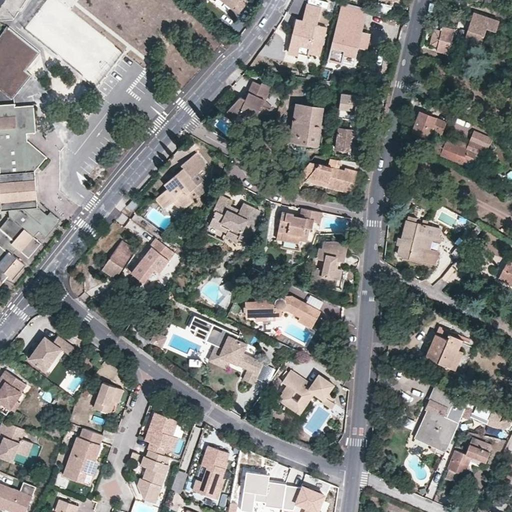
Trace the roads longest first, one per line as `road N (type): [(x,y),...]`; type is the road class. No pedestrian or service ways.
road 1 (residential): [(353,474),(247,433),(150,370)]
road 2 (residential): [(375,215),(273,194),(229,148),(181,119)]
road 3 (residential): [(375,215),(421,0)]
road 4 (residential): [(353,474),(371,266)]
road 5 (residential): [(50,277),(181,119)]
road 6 (residential): [(511,333),(371,266)]
road 7 (residential): [(181,119),(280,0)]
road 8 (residential): [(150,370),(112,493)]
